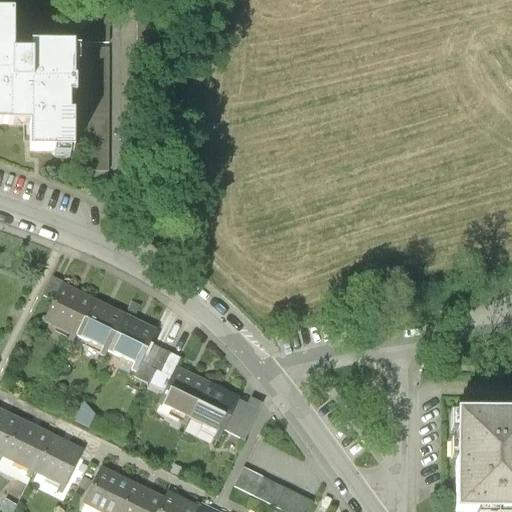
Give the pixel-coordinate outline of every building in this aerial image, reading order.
[(159,6),(137,6),(134,185),(156,186),(159,6)] [(108,10),(87,10),(87,44),(108,44),(108,10)] [(12,15),(0,14),(0,127),(28,128),(28,154),(71,154),(72,49),(29,49),(29,57),(12,56),(12,15)] [(108,51),(86,51),(85,173),(107,173),(108,51)] [(42,299),(54,305),(60,291),(63,285),(51,280),(42,299)] [(91,305),(60,291),(54,305),(44,324),(74,339),(91,305)] [(122,320),(91,305),(74,339),(105,354),(122,320)] [(155,336),(122,320),(105,354),(138,370),(149,347),(155,336)] [(180,361),(149,347),(138,370),(133,380),(163,396),(174,372),(180,361)] [(206,387),(174,372),(163,396),(158,406),(189,421),(206,387)] [(237,402),(206,387),(189,421),(220,437),(222,433),(237,402)] [(247,407),(237,402),(222,433),(242,443),(261,406),(250,400),(247,407)] [(511,511),(511,415),(456,414),(454,511),(511,511)] [(20,425),(0,415),(0,457),(3,459),(20,425)] [(51,440),(20,425),(3,459),(34,475),(51,440)] [(82,455),(51,440),(34,475),(65,490),(82,455)] [(308,511),(312,504),(243,470),(233,490),(278,511),(308,511)] [(119,511),(132,488),(101,472),(83,507),(93,511),(119,511)] [(158,511),(163,503),(132,488),(119,511),(158,511)] [(197,511),(166,496),(163,503),(158,511),(197,511)]
